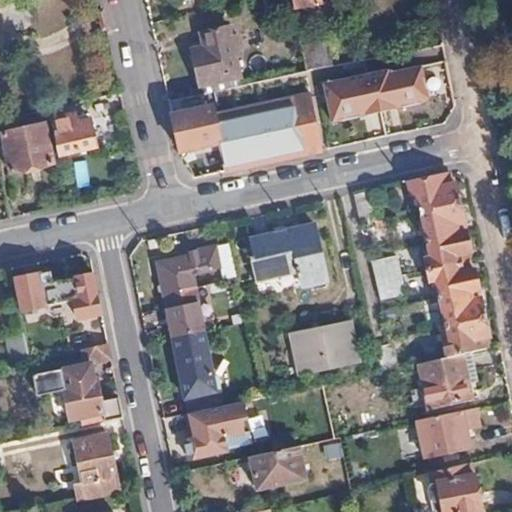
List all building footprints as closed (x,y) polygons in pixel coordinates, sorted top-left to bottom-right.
[(291,0),(267,0),(270,14),(294,9),(291,0)] [(291,0),(294,9),(294,11),(322,5),(321,0),(291,0)] [(241,77),(230,27),(208,32),(210,45),(188,49),(189,54),(186,55),(187,67),(192,68),(196,87),(241,77)] [(303,49),(307,71),(333,65),(328,44),(303,49)] [(446,83),(440,55),(411,61),(417,89),(446,83)] [(396,81),(391,58),(350,66),(349,63),(273,78),(278,101),(214,114),(220,141),(226,172),(321,150),(319,139),(378,127),(370,86),(396,81)] [(213,106),(171,114),(176,135),(179,150),(220,141),(214,114),(213,106)] [(75,112),(49,118),(58,155),(97,147),(91,119),(77,121),(75,112)] [(413,118),(415,128),(431,124),(429,115),(413,118)] [(53,163),(44,123),(2,133),(11,172),(53,163)] [(470,352),(488,349),(485,339),(488,337),(473,269),(470,269),(467,251),(469,251),(455,182),(452,183),(449,173),(409,182),(412,195),(417,194),(425,228),(419,229),(422,242),(428,241),(432,258),(426,260),(430,280),(436,280),(439,296),(434,299),(437,311),(442,310),(445,325),(439,327),(446,357),(470,352)] [(370,191),(353,194),(360,225),(377,221),(375,210),(370,191)] [(386,209),(388,218),(400,216),(397,205),(386,209)] [(375,210),(377,221),(388,218),(386,209),(375,210)] [(328,280),(315,224),(275,234),(276,241),(250,246),(251,252),(252,252),(253,256),(249,256),(255,277),(300,266),(304,285),(328,280)] [(223,271),(217,246),(186,252),(187,257),(157,264),(188,414),(190,414),(224,407),(217,376),(213,377),(192,277),(223,271)] [(407,293),(397,254),(372,259),(382,298),(407,293)] [(45,305),(38,274),(12,280),(19,311),(45,305)] [(76,320),(101,314),(93,275),(75,279),(79,297),(71,299),(76,320)] [(300,377),(358,365),(349,323),(290,337),(300,377)] [(77,351),(80,350),(107,343),(104,328),(75,335),(77,351)] [(7,366),(30,360),(28,348),(26,342),(4,348),(7,366)] [(375,345),(381,371),(396,368),(390,342),(375,345)] [(80,350),(83,364),(89,363),(111,359),(107,343),(80,350)] [(30,360),(45,358),(42,344),(28,348),(30,360)] [(446,357),(419,364),(429,408),(472,399),(469,385),(476,382),(470,352),(446,357)] [(103,424),(123,420),(118,398),(100,402),(96,381),(93,382),(89,363),(83,364),(33,374),(37,396),(63,391),(70,421),(101,414),(103,424)] [(319,428),(313,399),(287,405),(293,434),(319,428)] [(190,414),(195,437),(185,440),(189,461),(227,452),(226,450),(249,445),(247,433),(241,435),(238,420),(244,419),(241,403),(224,407),(190,414)] [(475,408),(416,421),(423,459),(469,449),(465,430),(479,427),(475,408)] [(78,501),(119,493),(107,436),(75,444),(83,482),(75,484),(78,501)] [(306,480),(299,448),(249,458),(256,491),(306,480)] [(467,511),(481,509),(472,463),(433,471),(437,484),(431,486),(429,490),(431,499),(434,502),(440,502),(441,511),(467,511)]
